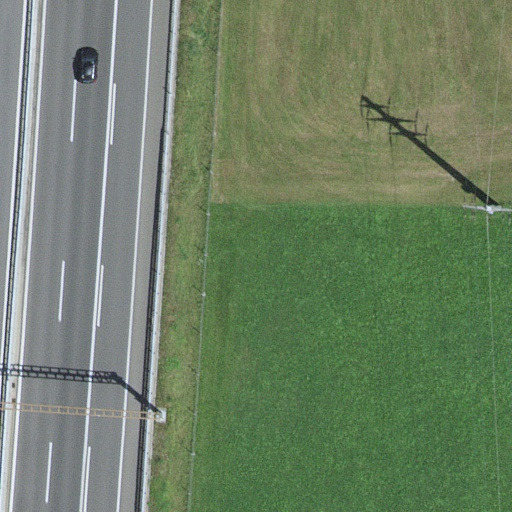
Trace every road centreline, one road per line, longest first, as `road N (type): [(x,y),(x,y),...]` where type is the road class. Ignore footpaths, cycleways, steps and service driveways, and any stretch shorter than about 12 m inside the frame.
road 1 (motorway): [(57,353),(81,0)]
road 2 (motorway): [(94,511),(57,353)]
road 3 (motorway): [(46,511),(57,353)]
